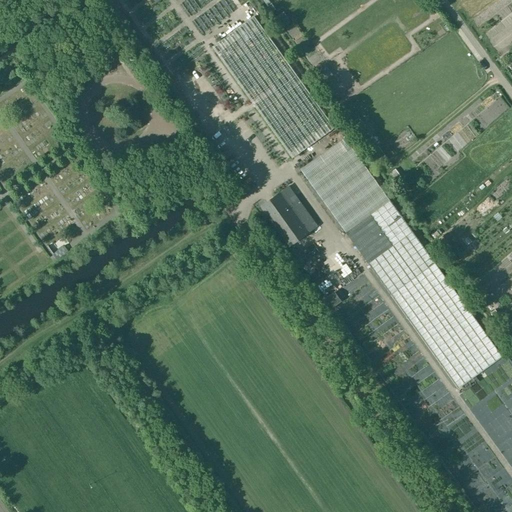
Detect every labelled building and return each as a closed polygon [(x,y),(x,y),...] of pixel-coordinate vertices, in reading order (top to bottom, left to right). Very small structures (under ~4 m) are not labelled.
[(277,16),(283,25),(290,21),(283,11),(277,16)] [(254,16),(211,47),(292,158),(335,128),(254,16)] [(315,70),(322,79),(326,77),(319,67),(315,70)] [(370,214),(393,245),(368,263),(458,388),(502,356),(344,137),(300,168),(345,231),(370,214)] [(289,186),(261,206),(289,246),(317,225),(289,186)] [(345,231),(368,263),(393,245),(370,214),(345,231)] [(326,296),(332,306),(341,300),(334,290),(326,296)]
